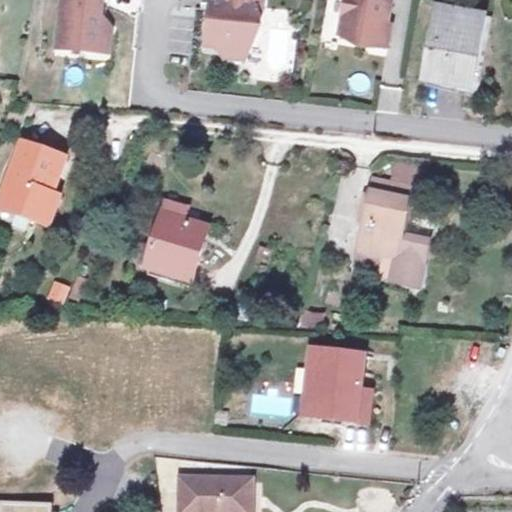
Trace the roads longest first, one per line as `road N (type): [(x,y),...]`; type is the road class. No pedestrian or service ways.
road 1 (track): [(511,161),(76,122),(39,134)]
road 2 (track): [(216,281),(254,228),(278,138)]
